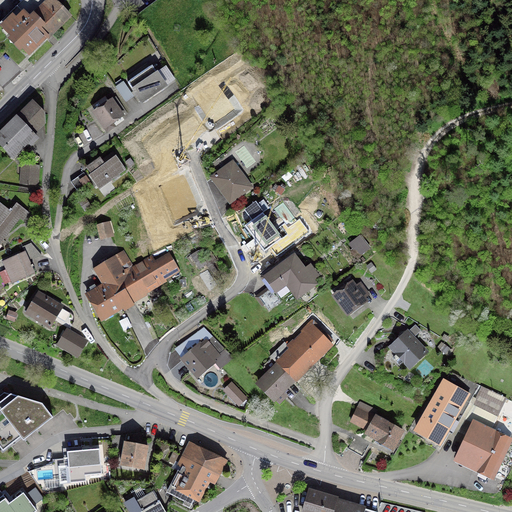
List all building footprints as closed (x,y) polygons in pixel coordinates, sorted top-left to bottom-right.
[(0,26),(28,55),(68,14),(53,0),(23,0),(0,23),(0,26)] [(142,102),(167,85),(158,71),(132,88),(142,102)] [(218,83),(195,97),(211,123),(234,109),(218,83)] [(111,125),(121,117),(110,101),(93,112),(107,132),(113,128),(111,125)] [(32,133),(43,123),(42,115),(32,104),(0,135),(0,145),(11,157),(26,141),(30,146),(36,140),(32,135),(33,134),(32,133)] [(99,158),(85,168),(90,175),(88,176),(95,186),(106,178),(109,182),(125,170),(115,156),(104,165),(99,158)] [(231,163),(211,179),(229,203),(249,188),(231,163)] [(36,185),(37,167),(29,167),(28,184),(36,185)] [(184,175),(162,184),(176,218),(198,209),(184,175)] [(84,211),(90,207),(85,199),(78,203),(84,211)] [(0,241),(18,218),(21,220),(27,213),(15,204),(11,210),(10,209),(8,211),(2,206),(0,208),(0,241)] [(245,227),(263,252),(280,240),(254,204),(245,211),(252,220),(251,221),(252,222),(245,227)] [(100,238),(110,235),(107,223),(97,226),(100,238)] [(28,262),(40,256),(30,244),(22,248),(24,252),(2,262),(11,284),(34,274),(28,262)] [(124,273),(131,269),(121,253),(92,270),(102,285),(95,289),(94,286),(86,291),(86,294),(100,318),(120,306),(119,304),(127,299),(122,291),(131,286),(124,273)] [(198,269),(209,262),(206,258),(202,261),(197,253),(190,257),(198,269)] [(131,286),(122,291),(127,299),(144,289),(145,289),(177,270),(168,256),(155,264),(152,258),(131,269),(124,273),(131,286)] [(293,256),(263,278),(271,289),(258,298),(268,311),(281,302),(271,289),(283,281),(296,299),(314,285),(293,256)] [(347,313),(363,301),(351,285),(345,289),(343,287),(339,290),(340,292),(335,297),(347,313)] [(25,313),(49,328),(61,308),(37,294),(25,313)] [(309,362),(310,363),(331,342),(323,333),(321,336),(310,324),(303,331),(307,335),(301,340),(303,341),(292,352),(284,343),(270,357),(293,380),(292,378),(309,362)] [(76,356),(84,343),(67,332),(59,345),(76,356)] [(397,341),(393,340),(390,348),(409,368),(425,353),(406,333),(397,341)] [(232,359),(212,338),(206,342),(205,341),(199,346),(197,347),(195,346),(192,349),(194,350),(182,360),(196,377),(213,362),(212,361),(220,354),(227,363),(232,359)] [(280,393),(293,380),(270,357),(277,365),(257,385),(272,399),(279,391),(280,393)] [(457,425),(462,416),(478,386),(449,372),(416,431),(438,444),(451,422),(457,425)] [(246,398),(232,384),(225,390),(239,405),(246,398)] [(456,460),(490,477),(511,430),(511,401),(478,386),(462,416),(474,421),(456,460)] [(41,405),(12,395),(0,403),(0,447),(3,451),(20,438),(23,441),(52,419),(41,405)] [(350,422),(367,430),(376,412),(360,404),(357,411),(355,410),(350,422)] [(375,416),(367,430),(365,433),(375,439),(374,442),(380,445),(381,443),(391,449),(401,431),(375,416)] [(347,449),(361,457),(369,443),(355,435),(347,449)] [(120,465),(143,470),(147,447),(124,443),(120,465)] [(189,444),(186,450),(178,466),(182,468),(208,481),(212,483),(214,482),(225,461),(189,443),(189,444)] [(64,448),(65,458),(52,459),(53,470),(53,480),(54,482),(79,480),(79,474),(101,473),(99,446),(64,448)] [(194,507),(208,481),(182,468),(179,473),(184,476),(177,490),(176,489),(173,496),(194,507)] [(143,511),(165,511),(154,492),(128,506),(131,511),(140,511),(143,511)] [(373,511),(308,493),(302,511),(373,511)] [(11,506),(7,500),(0,505),(0,511),(37,511),(38,511),(25,495),(11,506)]
